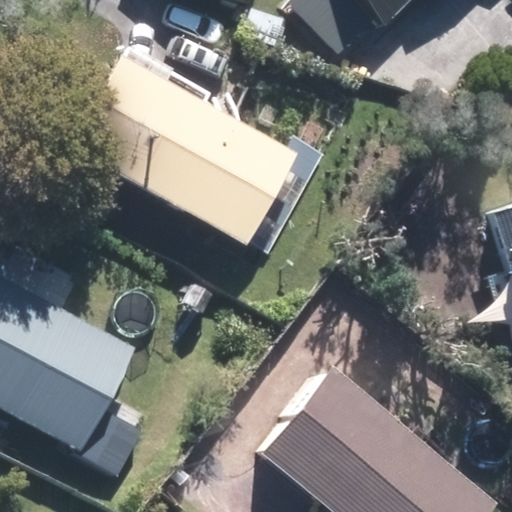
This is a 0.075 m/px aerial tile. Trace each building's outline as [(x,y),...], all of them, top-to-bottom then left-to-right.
[(285,0),(346,62),(410,0),(285,0)] [(298,151),(122,51),(70,143),(246,242),(298,151)] [(511,278),(511,201),(491,207),(511,278)] [(0,272),(0,404),(16,413),(72,312),(0,272)] [(491,511),(500,501),(333,361),(259,449),(334,511),(491,511)]
